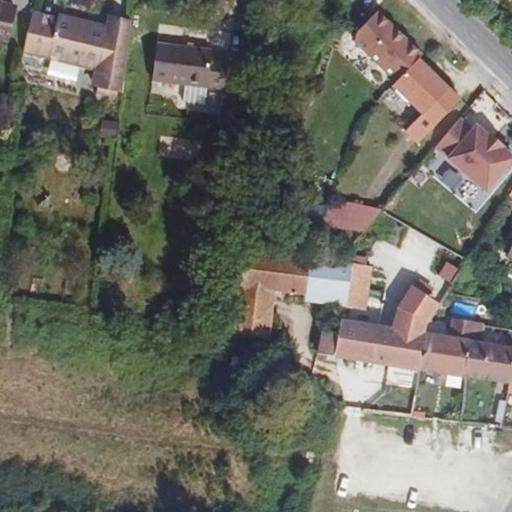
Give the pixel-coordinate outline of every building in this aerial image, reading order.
[(511,0),(495,0),(511,15),(511,0)] [(0,66),(8,68),(14,37),(0,34),(0,66)] [(33,47),(24,85),(108,97),(106,112),(110,113),(130,116),(137,47),(116,44),(115,53),(97,51),(97,56),(63,51),(33,47)] [(431,135),(457,108),(426,78),(430,75),(399,45),(373,72),(404,102),(400,106),(431,135)] [(64,46),(63,51),(97,56),(97,51),(64,46)] [(231,113),(232,82),(215,81),(214,72),(159,70),(156,108),(231,113)] [(109,118),(129,121),(130,116),(110,113),(109,118)] [(511,160),(470,124),(439,159),(481,195),(511,160)] [(374,230),(376,205),(327,200),(324,225),(374,230)] [(511,260),(511,233),(503,256),(511,260)] [(251,278),(247,321),(281,325),(315,330),(321,288),(251,278)] [(363,294),(321,288),(315,330),(357,335),(363,294)] [(247,321),(240,371),(275,375),(281,325),(247,321)] [(332,391),(342,392),(348,352),(344,351),(342,365),(334,364),(332,391)] [(348,352),(342,392),(433,408),(444,367),(348,352)] [(467,371),(444,367),(433,408),(477,416),(487,375),(491,361),(470,358),(467,371)] [(511,422),(511,379),(487,375),(477,416),(511,422)] [(378,427),(374,449),(422,454),(427,433),(378,427)]
